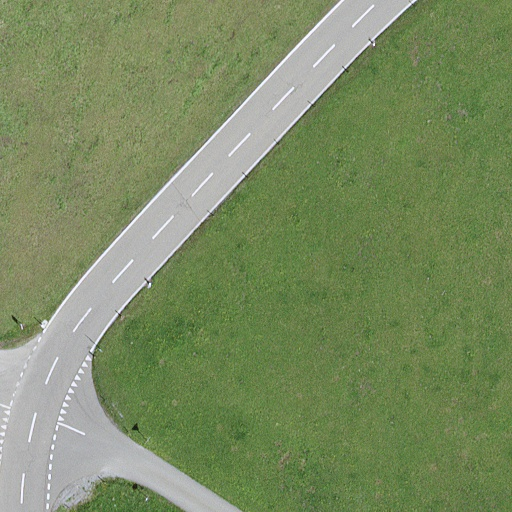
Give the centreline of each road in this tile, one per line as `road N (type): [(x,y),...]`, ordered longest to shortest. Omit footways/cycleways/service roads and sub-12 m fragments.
road 1 (tertiary): [(380,0),(99,297),(56,358),(33,423)]
road 2 (unclassified): [(212,511),(159,477),(33,423)]
